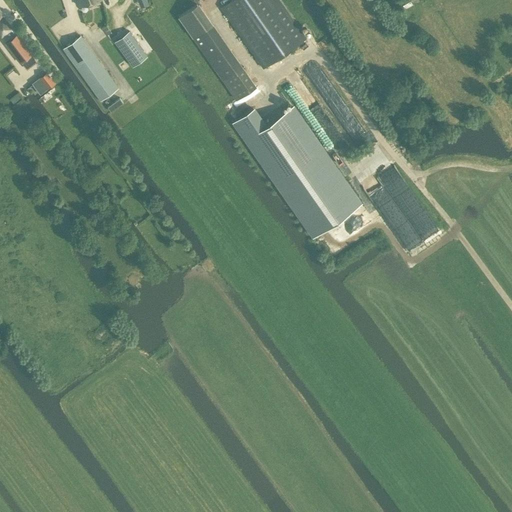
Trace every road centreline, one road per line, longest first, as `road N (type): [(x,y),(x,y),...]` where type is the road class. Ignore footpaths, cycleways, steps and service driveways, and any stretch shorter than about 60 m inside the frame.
road 1 (track): [(210,10),(261,81),(311,47),(416,180)]
road 2 (track): [(511,306),(416,180),(447,165),(511,168)]
